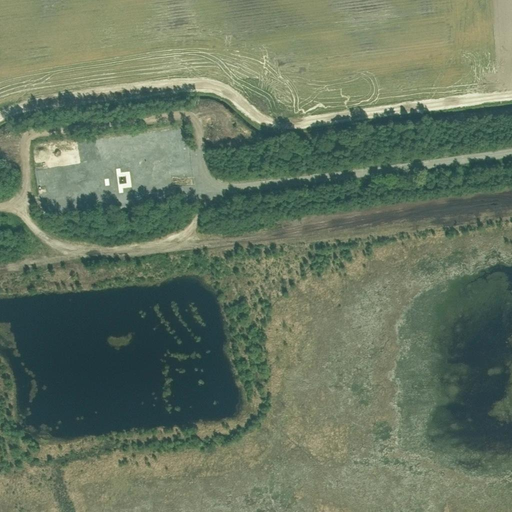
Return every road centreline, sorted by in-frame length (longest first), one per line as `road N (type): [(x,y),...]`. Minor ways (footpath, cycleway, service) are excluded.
road 1 (track): [(0,210),(18,212),(72,249),(125,254),(175,240),(214,188),(511,155)]
road 2 (track): [(214,188),(199,126),(174,115),(23,141),(24,193),(6,209)]
